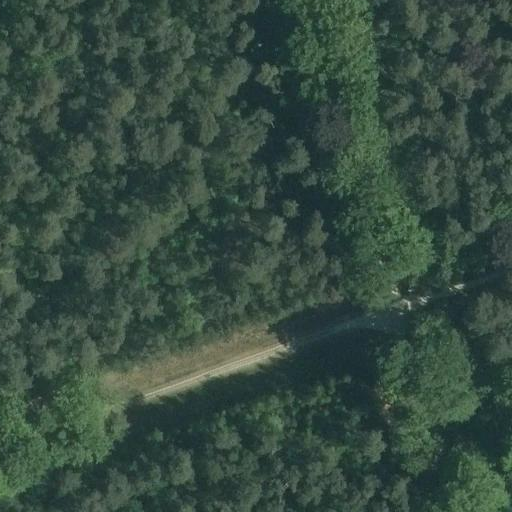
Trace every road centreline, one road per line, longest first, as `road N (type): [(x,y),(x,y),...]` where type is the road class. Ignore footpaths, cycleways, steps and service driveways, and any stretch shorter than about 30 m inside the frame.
road 1 (track): [(0,451),(400,315)]
road 2 (track): [(306,0),(400,315)]
road 3 (track): [(400,315),(456,511)]
